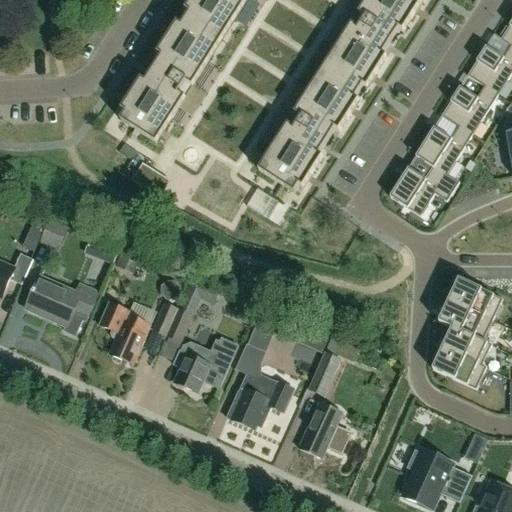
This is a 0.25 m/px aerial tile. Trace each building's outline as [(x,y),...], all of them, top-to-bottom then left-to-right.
[(156,145),(248,0),(192,0),(185,12),(189,14),(181,27),(177,24),(157,55),(161,58),(145,83),(141,81),(121,112),(125,114),(120,122),(156,145)] [(363,87),(367,90),(387,59),(383,56),(399,31),(403,33),(423,3),(419,0),(368,0),(259,172),(294,195),(299,187),(303,190),(323,159),(319,156),(335,131),(339,134),(359,103),(355,100),(363,87)] [(511,24),(509,30),(506,29),(500,37),(503,39),(502,41),(494,37),(494,38),(510,48),(511,48),(511,24)] [(499,97),(511,75),(511,48),(510,48),(503,60),(486,49),(468,78),(484,89),(485,88),(499,97)] [(484,89),(477,100),(460,90),(442,119),(458,129),(459,128),(473,137),(499,97),(485,88),(484,89)] [(458,129),(451,141),(434,130),(424,147),(421,145),(416,154),(418,156),(416,159),(432,170),(433,169),(447,178),(447,177),(473,137),(459,128),(458,129)] [(469,163),(465,169),(471,173),(476,166),(469,163)] [(132,182),(157,197),(168,180),(143,165),(132,182)] [(420,219),(435,196),(447,204),(460,184),(447,177),(447,178),(433,169),(432,170),(425,181),(409,171),(398,187),(396,186),(390,195),(392,196),(390,199),(420,219)] [(50,221),(40,244),(59,253),(69,230),(50,221)] [(121,252),(117,262),(135,270),(139,260),(121,252)] [(14,270),(0,264),(0,299),(1,300),(9,282),(21,288),(32,262),(20,256),(14,270)] [(76,296),(40,280),(45,270),(43,269),(31,295),(32,295),(25,311),(66,330),(73,315),(86,321),(97,295),(80,287),(76,296)] [(493,323),(503,301),(459,281),(449,303),(493,323)] [(483,344),(484,343),(493,323),(449,303),(439,325),(452,331),(453,330),(483,344)] [(151,328),(127,317),(128,314),(108,305),(99,326),(111,332),(110,335),(112,340),(116,341),(111,353),(110,357),(133,367),(139,352),(140,353),(151,328)] [(166,341),(179,311),(164,305),(151,335),(166,341)] [(181,348),(194,317),(179,311),(166,341),(181,348)] [(8,327),(21,329),(23,314),(10,312),(8,327)] [(263,312),(246,347),(265,355),(280,319),(263,312)] [(301,329),(295,343),(320,355),(327,341),(301,329)] [(443,350),(478,367),(487,346),(483,344),(453,330),(452,331),(443,350)] [(191,346),(185,348),(183,354),(181,353),(174,368),(181,371),(175,386),(198,396),(204,385),(219,391),(238,349),(221,341),(214,357),(207,353),(191,346)] [(332,341),(325,356),(335,360),(336,357),(341,345),(332,341)] [(443,350),(433,372),(459,384),(476,392),(477,390),(487,369),(482,367),(482,368),(478,367),(443,350)] [(325,356),(309,392),(322,398),(339,362),(335,360),(325,356)] [(284,416),(294,393),(261,378),(259,383),(246,377),(239,394),(238,394),(227,420),(255,433),(258,428),(261,429),(270,410),(284,416)] [(343,416),(319,406),(298,451),(322,462),(343,416)] [(476,436),(470,448),(483,454),(489,442),(476,436)] [(267,469),(272,447),(238,439),(232,461),(267,469)] [(415,474),(404,499),(432,511),(439,496),(460,506),(472,478),(451,469),(452,466),(424,454),(422,457),(415,454),(408,471),(415,474)] [(477,508),(474,511),(511,511),(511,493),(492,484),(480,509),(477,508)]
